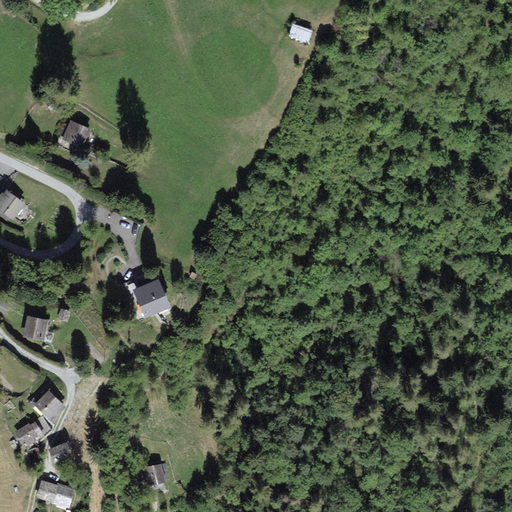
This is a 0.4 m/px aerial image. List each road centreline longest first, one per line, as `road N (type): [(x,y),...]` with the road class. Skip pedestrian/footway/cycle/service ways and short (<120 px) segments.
road 1 (track): [(22,511),(65,386),(0,330)]
road 2 (tertiary): [(0,157),(70,195),(83,217),(79,239),(51,254),(0,240)]
